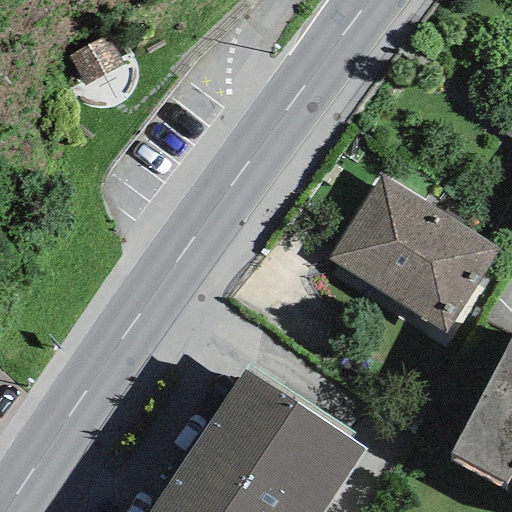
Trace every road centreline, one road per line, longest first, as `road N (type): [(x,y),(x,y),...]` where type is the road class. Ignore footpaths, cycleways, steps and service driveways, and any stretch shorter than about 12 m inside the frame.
road 1 (secondary): [(3,511),(278,116)]
road 2 (secondary): [(278,116),(370,0)]
road 3 (residential): [(278,116),(250,60),(280,0)]
